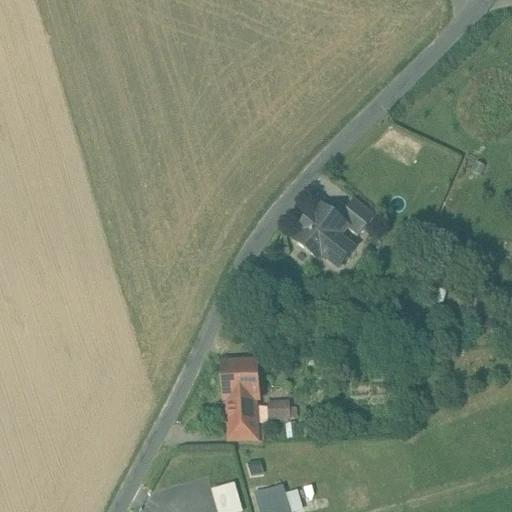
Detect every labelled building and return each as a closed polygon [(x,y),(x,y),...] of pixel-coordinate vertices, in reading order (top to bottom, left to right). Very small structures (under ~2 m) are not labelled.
[(367,225),(339,203),(330,214),(348,228),(347,229),(358,237),(367,225)] [(330,214),(323,208),(313,219),(311,217),(302,229),(304,231),(295,242),(320,262),(347,229),(348,228),(330,214)] [(257,367),(224,369),(226,393),(222,393),(223,399),(229,398),(231,429),(255,428),(254,415),(246,416),(245,392),(258,392),(257,367)] [(281,410),(271,412),(272,423),(282,422),(281,410)] [(255,428),(231,429),(231,445),(256,444),(255,428)] [(313,484),(286,492),(291,511),(309,511),(320,509),(313,484)]
